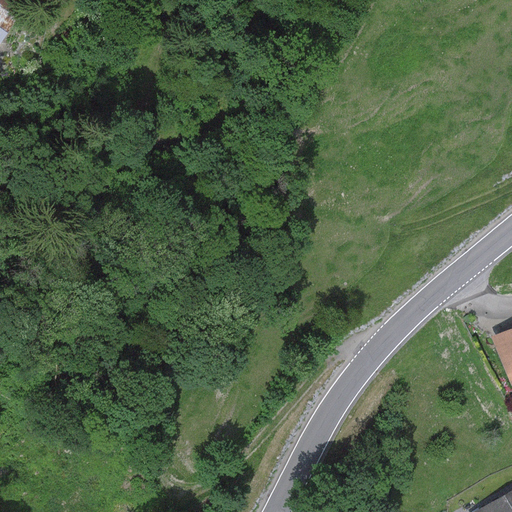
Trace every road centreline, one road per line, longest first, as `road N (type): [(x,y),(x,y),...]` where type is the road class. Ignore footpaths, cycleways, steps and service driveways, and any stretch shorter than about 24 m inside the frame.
road 1 (track): [(154,0),(162,18),(147,145),(169,159),(193,149),(219,113),(245,116),(265,139),(214,423),(220,442),(251,449),(346,349),(370,355)]
road 2 (tertiary): [(275,511),(325,415),(370,355),(511,232)]
